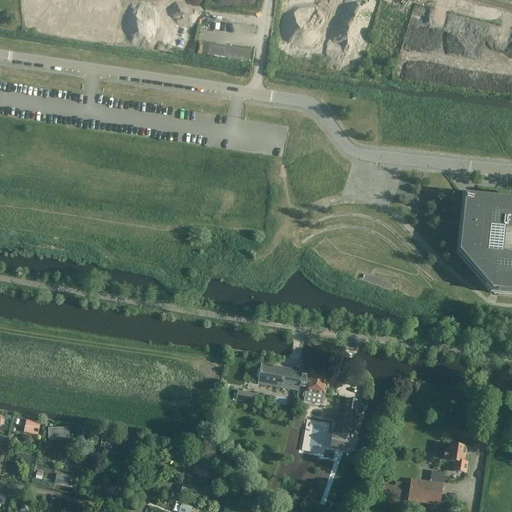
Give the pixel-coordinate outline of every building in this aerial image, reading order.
[(250,61),(251,49),(200,41),(198,53),(250,61)] [(492,293),(493,294),(494,295),(511,296),(511,196),(462,191),(460,212),(456,253),(490,295),(491,294),(492,293)] [(323,406),(328,376),(326,376),(325,375),(325,374),(322,374),(320,375),(261,365),(258,384),(302,392),(301,402),(323,406)] [(251,404),(253,394),(238,391),(236,401),(251,404)] [(339,436),(353,438),(359,402),(345,399),(339,436)] [(26,421),(24,433),(26,433),(25,437),(34,438),(34,435),(38,436),(40,424),(26,421)] [(69,429),(64,429),(50,429),(50,433),(48,433),(48,439),(50,438),(50,441),(66,440),(69,437),(69,429)] [(111,450),(113,438),(102,436),(100,447),(111,450)] [(445,461),(464,464),(466,448),(450,445),(449,452),(446,451),(445,461)] [(66,454),(59,452),(57,461),(69,464),(71,455),(70,455),(71,453),(67,452),(66,454)] [(30,463),(31,457),(18,454),(16,460),(30,463)] [(126,473),(128,465),(113,460),(112,463),(117,464),(115,470),(126,473)] [(204,479),(207,470),(197,467),(194,474),(199,475),(199,477),(204,479)] [(432,472),(430,486),(411,483),(409,499),(441,503),(445,474),(432,472)] [(55,482),(65,484),(66,476),(62,475),(62,476),(57,475),(55,482)] [(395,486),(384,484),(382,495),(399,497),(401,487),(402,482),(396,481),(395,486)] [(190,496),(193,488),(183,485),(181,493),(190,496)] [(27,511),(30,506),(22,503),(19,510),(23,511),(27,511)]
